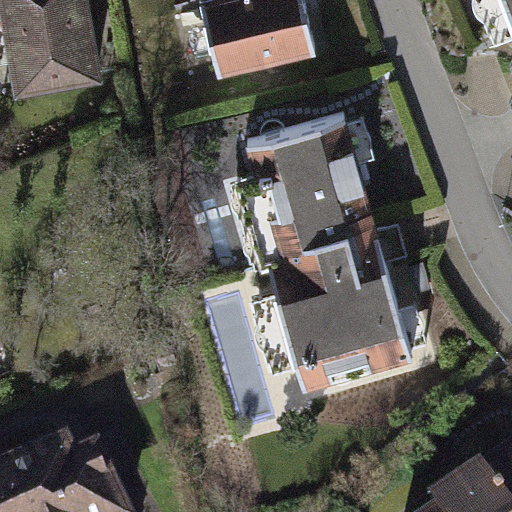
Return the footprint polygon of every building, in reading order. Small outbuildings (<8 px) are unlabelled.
[(84,0),(0,0),(0,39),(6,75),(94,61),(84,0)] [(297,0),(198,0),(214,64),(307,44),(297,0)] [(511,0),(495,0),(511,40),(511,0)] [(338,111),(231,140),(298,383),(404,354),(338,111)] [(0,456),(0,466),(20,511),(128,511),(93,434),(68,445),(61,429),(0,456)] [(431,507),(423,511),(511,511),(511,430),(420,491),(431,507)] [(20,511),(0,466),(0,511),(20,511)]
